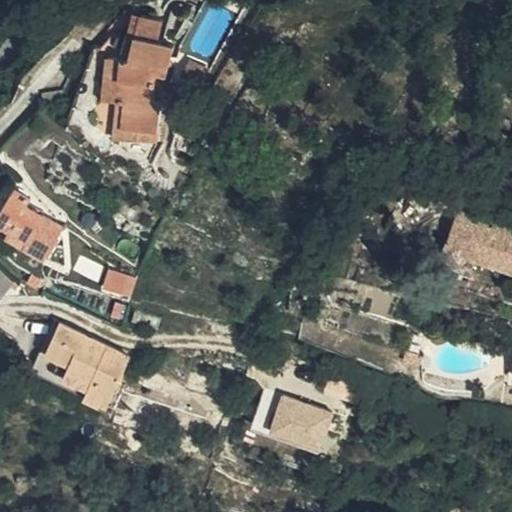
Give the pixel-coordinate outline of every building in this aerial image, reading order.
[(136,32),(143,12),(135,10),(129,31),(136,32)] [(123,126),(159,130),(161,100),(156,99),(157,72),(168,74),(175,43),(158,39),(163,17),(143,12),(136,32),(129,31),(122,55),(109,53),(106,76),(120,78),(118,99),(124,99),(123,126)] [(104,97),(118,99),(120,78),(106,76),(104,97)] [(158,140),(159,130),(123,126),(124,99),(118,99),(114,136),(158,140)] [(0,226),(47,255),(61,232),(48,224),(52,218),(27,202),(32,195),(16,186),(0,214),(0,226)] [(373,207),(380,191),(371,188),(364,203),(373,207)] [(511,229),(458,212),(446,247),(451,249),(451,255),(455,258),(460,259),(467,255),(511,270),(511,229)] [(48,224),(61,232),(65,225),(52,218),(48,224)] [(0,260),(0,285),(4,290),(17,277),(0,260)] [(111,264),(106,282),(134,290),(139,272),(111,264)] [(34,365),(40,368),(43,361),(62,321),(56,318),(34,365)] [(43,361),(114,392),(132,353),(62,321),(43,361)] [(110,400),(114,392),(43,361),(40,368),(110,400)] [(271,425),(283,385),(271,382),(260,422),(271,425)] [(333,412),(282,394),(270,434),(322,453),(333,412)] [(466,500),(465,508),(464,511),(497,511),(498,504),(466,500)]
